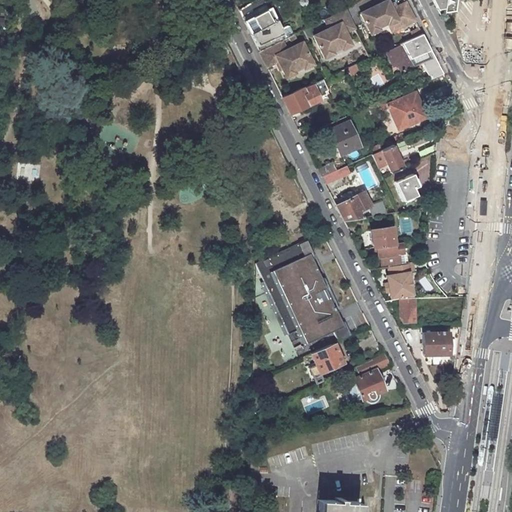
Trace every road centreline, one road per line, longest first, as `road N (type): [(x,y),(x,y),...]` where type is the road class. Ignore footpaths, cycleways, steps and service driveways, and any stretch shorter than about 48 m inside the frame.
road 1 (residential): [(218,0),(434,427),(463,436)]
road 2 (secondary): [(463,436),(482,323),(498,92)]
road 3 (residential): [(498,92),(462,80),(420,0)]
